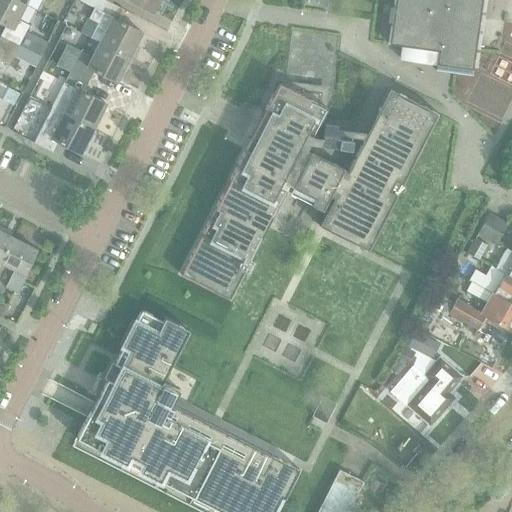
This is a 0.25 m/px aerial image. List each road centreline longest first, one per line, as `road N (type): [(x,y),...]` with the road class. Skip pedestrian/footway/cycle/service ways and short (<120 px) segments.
road 1 (residential): [(93,236),(214,0)]
road 2 (residential): [(0,422),(93,236)]
road 3 (residential): [(511,410),(422,511)]
